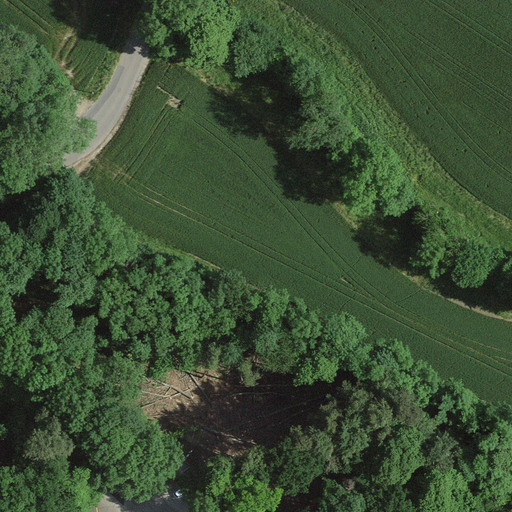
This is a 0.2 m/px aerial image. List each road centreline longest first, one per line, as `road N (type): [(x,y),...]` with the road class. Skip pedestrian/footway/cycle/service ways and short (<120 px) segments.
road 1 (residential): [(155,0),(105,116),(78,147),(0,195)]
road 2 (residential): [(0,360),(154,511)]
